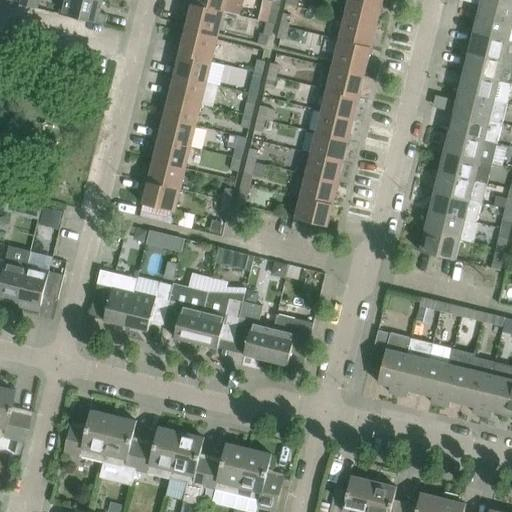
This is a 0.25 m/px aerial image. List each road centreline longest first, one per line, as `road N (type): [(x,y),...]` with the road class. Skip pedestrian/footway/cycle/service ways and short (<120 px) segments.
road 1 (residential): [(326,412),(435,0)]
road 2 (residential): [(61,366),(136,52)]
road 3 (residential): [(326,412),(277,400),(247,413),(61,366)]
road 4 (residential): [(511,457),(326,412)]
road 5 (residential): [(25,511),(61,366)]
road 6 (residential): [(136,52),(0,18)]
